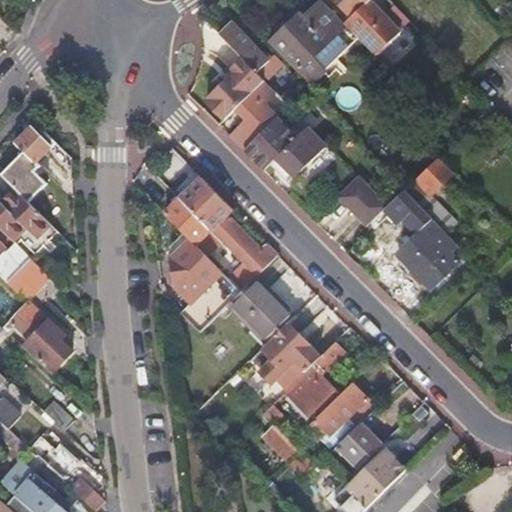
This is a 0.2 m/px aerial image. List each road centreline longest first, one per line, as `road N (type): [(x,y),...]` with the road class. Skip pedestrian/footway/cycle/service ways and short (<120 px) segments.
road 1 (residential): [(104,38),(495,437),(511,441)]
road 2 (tertiary): [(104,38),(112,280),(139,511)]
road 3 (residential): [(0,93),(28,65),(104,38)]
